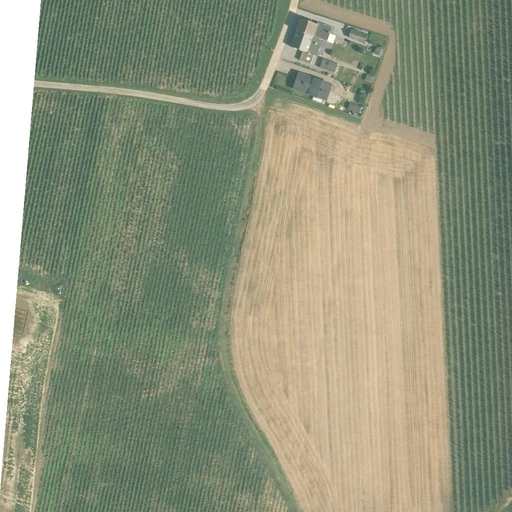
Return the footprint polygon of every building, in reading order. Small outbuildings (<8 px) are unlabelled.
[(300,19),(296,32),(327,42),(331,28),(317,23),(316,25),(300,19)] [(367,36),(351,30),(348,39),(365,44),(367,36)] [(317,57),(322,41),(296,32),(290,47),(302,52),(299,61),(310,65),(313,56),(317,57)] [(319,69),(334,74),(337,65),(322,60),(319,69)] [(298,75),(293,90),(313,96),(312,101),(322,105),(324,101),(326,102),(331,86),(298,75)] [(366,75),(365,81),(369,83),(372,83),(374,78),(366,75)] [(361,108),(349,103),(347,110),(353,112),(352,114),(358,116),(361,108)]
